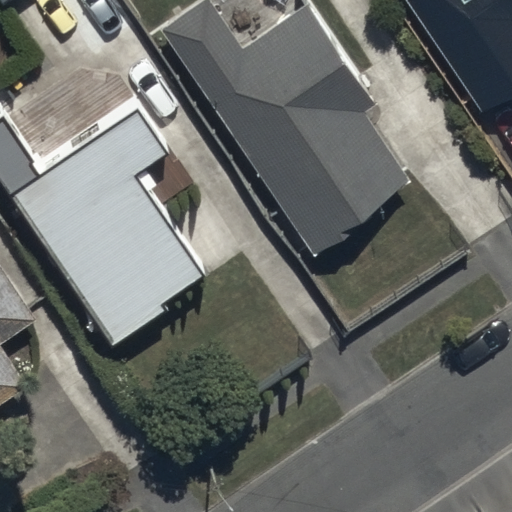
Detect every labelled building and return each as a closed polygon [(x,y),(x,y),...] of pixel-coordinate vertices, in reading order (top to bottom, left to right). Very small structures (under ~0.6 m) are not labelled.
[(118,0),(56,0),(93,52),(135,23),(118,0)] [(219,0),(185,0),(159,17),(308,246),(369,206),(363,198),(404,171),(359,102),(369,96),(306,0),(293,0),(242,34),(219,0)] [(511,0),(405,0),(482,113),(511,92),(511,0)] [(3,106),(0,108),(0,172),(108,336),(168,297),(164,292),(204,265),(137,163),(169,142),(137,92),(37,158),(3,106)] [(0,477),(22,462),(0,428),(0,392),(26,375),(0,335),(0,329),(30,309),(0,263),(0,477)]
